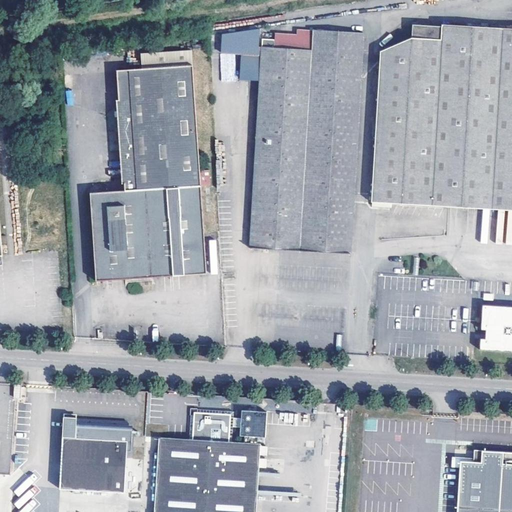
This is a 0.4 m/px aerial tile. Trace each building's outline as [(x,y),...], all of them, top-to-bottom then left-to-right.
[(511,28),(442,24),(442,26),(413,25),(412,37),(381,50),(372,202),(511,210),(511,28)] [(261,80),(262,47),(258,47),(259,29),(221,34),(220,52),(241,54),(239,79),(261,80)] [(352,254),(364,34),(314,30),(312,50),(262,47),(261,80),(252,249),(352,254)] [(200,169),(193,65),(192,49),(140,53),(141,69),(117,70),(125,191),(90,193),(96,282),(207,274),(201,185),(211,184),(210,169),(200,169)] [(504,308),(483,306),(481,331),(486,331),(485,340),(480,340),(480,351),(501,352),(502,340),(511,340),(511,342),(511,353),(511,319),(504,319),(504,308)] [(511,342),(511,340),(502,340),(501,352),(511,353),(511,342)] [(23,385),(19,385),(14,384),(14,398),(18,398),(21,398),(23,385)] [(245,436),(259,437),(265,437),(268,412),(242,410),(241,420),(240,429),(240,435),(245,436)] [(240,429),(241,420),(233,419),(233,414),(198,411),(197,417),(192,417),(190,439),(232,441),(233,429),(240,429)] [(66,415),(61,489),(124,492),(129,421),(78,418),(78,416),(66,415)] [(256,511),(262,443),(259,443),(244,442),(232,441),(190,439),(160,436),(154,511),(256,511)] [(511,511),(511,455),(488,454),(487,465),(466,464),(463,511),(511,511)]
